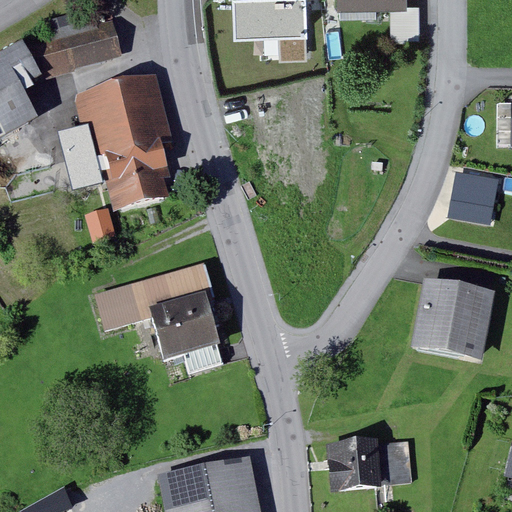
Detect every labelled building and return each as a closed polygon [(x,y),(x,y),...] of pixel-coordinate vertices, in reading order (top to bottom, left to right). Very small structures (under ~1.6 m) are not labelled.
[(312,31),(311,0),(239,0),(241,34),(312,31)] [(44,45),(54,80),(130,58),(120,23),(44,45)] [(51,76),(32,42),(0,59),(0,146),(49,119),(31,87),(51,76)] [(163,74),(79,95),(88,130),(65,136),(77,179),(110,171),(120,212),(184,195),(171,145),(180,142),(163,74)] [(501,179),(459,171),(450,216),(493,224),(501,179)] [(445,173),(439,207),(449,209),(455,175),(445,173)] [(211,264),(101,296),(112,331),(159,316),(173,363),(230,345),(218,303),(222,302),(211,264)] [(497,297),(425,283),(411,354),(483,368),(497,297)] [(377,440),(326,445),(332,493),(417,483),(412,441),(378,445),(377,440)] [(511,446),(503,482),(511,484),(511,446)] [(270,511),(260,458),(166,477),(173,511),(270,511)]
